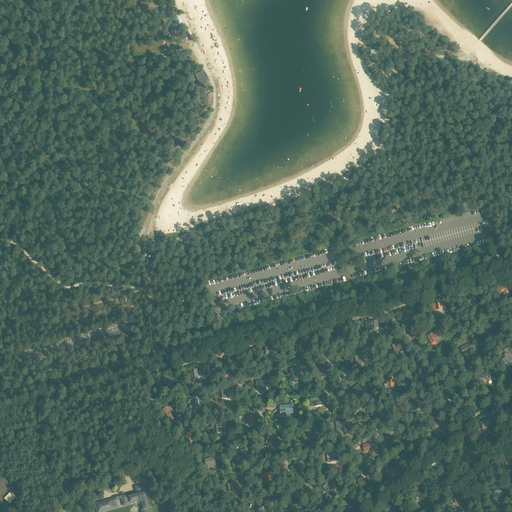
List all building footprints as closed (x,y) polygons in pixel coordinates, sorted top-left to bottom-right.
[(203,71),(195,75),(200,85),(206,83),(205,81),(207,80),(203,71)] [(502,288),(493,289),(494,293),(503,292),(510,291),(509,284),(502,285),(502,288)] [(442,303),(432,304),(432,311),(443,310),(442,303)] [(406,310),(401,310),(401,313),(403,313),(403,318),(412,317),(412,310),(406,311),(406,310)] [(489,330),(492,329),(493,327),(498,329),(501,324),(497,322),(497,323),(495,322),(496,320),(492,318),(486,329),(489,330)] [(366,322),(367,330),(372,330),(372,329),(374,329),(374,328),(376,328),(376,326),(379,325),(379,320),(375,321),(374,321),(371,321),(366,322)] [(340,331),(340,329),(332,330),(332,333),(333,333),(334,336),(334,337),(340,336),(340,337),(342,336),(342,331),(340,331)] [(431,343),(435,341),(435,340),(439,337),(436,331),(427,336),(431,342),(431,343)] [(461,348),(460,349),(463,355),(467,353),(467,352),(473,349),(476,348),(473,341),(470,342),(461,347),(461,348)] [(400,345),(400,344),(393,345),(393,348),(394,348),(395,351),(394,351),(395,352),(401,351),(403,351),(402,345),(400,345)] [(504,358),(502,360),(505,365),(511,360),(511,355),(510,353),(511,351),(511,349),(510,346),(503,350),(505,353),(504,354),(506,357),(504,358)] [(272,348),(272,347),(264,348),(265,351),(266,351),(266,354),(266,355),(267,355),(267,354),(272,354),(274,354),(274,348),(272,348)] [(368,355),(356,357),(357,364),(360,364),(360,363),(365,362),(365,363),(367,362),(366,359),(369,358),(368,355)] [(240,364),(238,356),(228,358),(229,364),(232,364),(233,364),(238,363),(238,364),(240,364)] [(199,376),(200,376),(208,375),(207,366),(198,367),(199,376)] [(326,366),(319,368),(321,375),(321,376),(321,375),(322,378),(326,376),(326,374),(325,373),(327,373),(327,371),(327,370),(326,368),(326,366)] [(299,375),(297,368),(289,370),(292,382),(298,380),(297,380),(296,376),(298,376),(298,375),(299,375)] [(481,373),(474,376),(478,385),(484,382),(484,381),(491,378),(488,371),(481,374),(481,373)] [(392,374),(386,375),(388,388),(395,386),(392,374)] [(171,386),(174,380),(173,379),(173,378),(166,375),(165,378),(164,381),(163,382),(164,382),(169,385),(171,386)] [(266,390),(266,381),(256,381),(256,385),(257,385),(257,388),(257,389),(258,389),(264,389),(264,390),(266,390)] [(359,383),(351,390),(356,396),(364,390),(359,383)] [(223,397),(231,398),(231,397),(231,394),(233,394),(233,388),(229,388),(229,390),(222,390),(222,393),(223,393),(223,397)] [(448,393),(448,391),(442,393),(444,399),(444,400),(444,399),(449,398),(449,399),(451,399),(450,393),(448,393)] [(323,404),(321,397),(310,399),(311,406),(315,405),(316,405),(320,404),(320,405),(323,404)] [(190,406),(190,407),(191,409),(195,408),(196,411),(200,410),(200,405),(199,405),(198,399),(190,400),(191,406),(190,406)] [(418,401),(406,402),(407,410),(419,409),(418,401)] [(293,404),(279,405),(280,415),(293,414),(293,404)] [(170,405),(163,409),(169,421),(176,417),(173,413),(174,412),(170,405)] [(247,417),(244,417),(244,424),(247,423),(247,424),(248,424),(252,424),(252,423),(254,423),(254,421),(254,418),(254,416),(247,417)] [(442,419),(431,423),(434,431),(446,427),(442,419)] [(488,427),(491,426),(488,419),(480,422),(483,428),(482,428),(483,429),(483,428),(487,427),(488,427)] [(349,421),(337,422),(337,425),(341,425),(341,428),(341,429),(342,429),(347,428),(350,428),(349,421)] [(314,429),(301,431),(302,435),(303,439),(315,438),(314,429)] [(191,431),(182,434),(184,438),(185,437),(188,443),(194,441),(192,436),(193,436),(191,431)] [(400,444),(407,443),(406,439),(407,439),(406,434),(404,435),(404,436),(398,437),(400,443),(400,444)] [(275,440),(274,439),(269,440),(271,446),(271,447),(276,445),(276,446),(278,445),(276,440),(275,440)] [(372,444),(364,445),(365,448),(366,451),(366,452),(372,451),(374,451),(377,451),(375,442),(371,442),(372,444)] [(247,449),(236,451),(237,457),(240,457),(240,458),(241,458),(241,457),(245,456),(246,457),(248,457),(247,451),(247,449)] [(338,452),(327,454),(328,462),(331,462),(339,460),(338,455),(339,455),(338,452)] [(469,452),(465,455),(466,458),(465,458),(467,463),(475,459),(472,453),(470,454),(469,452)] [(502,455),(501,456),(501,459),(504,458),(506,464),(510,463),(510,461),(511,461),(511,460),(511,454),(510,455),(510,453),(502,455)] [(213,460),(212,458),(205,460),(206,462),(207,462),(207,465),(207,466),(208,466),(213,465),(213,466),(215,465),(214,459),(213,460)] [(440,462),(439,461),(432,464),(433,466),(434,466),(435,469),(436,470),(441,467),(442,468),(444,467),(441,462),(440,462)] [(303,463),(302,462),(297,463),(299,469),(299,470),(304,468),(304,469),(306,468),(304,463),(303,463)] [(395,469),(394,467),(389,469),(391,475),(390,475),(391,476),(391,475),(396,474),(396,475),(398,474),(396,469),(395,469)] [(363,479),(363,477),(358,479),(359,485),(360,486),(360,485),(364,484),(365,485),(367,484),(365,478),(363,479)] [(327,483),(323,487),(329,493),(332,489),(334,490),(337,487),(328,479),(325,481),(327,483)] [(239,490),(237,483),(235,484),(235,485),(232,485),(231,484),(228,484),(230,492),(233,491),(233,492),(234,491),(233,491),(239,490)] [(79,497),(97,491),(95,486),(78,492),(79,497)] [(139,494),(128,497),(129,499),(128,499),(129,502),(130,501),(130,504),(136,502),(140,505),(141,510),(142,510),(145,509),(146,510),(146,509),(148,508),(149,508),(143,489),(138,490),(139,494)] [(416,492),(412,493),(414,500),(417,499),(418,499),(422,498),(423,499),(425,498),(423,492),(422,493),(421,491),(416,492)] [(457,494),(453,497),(455,502),(456,503),(460,500),(461,501),(462,500),(460,495),(458,495),(457,494)] [(110,502),(97,505),(99,511),(111,507),(110,502)] [(395,509),(391,503),(390,504),(389,503),(382,508),(384,510),(385,510),(386,511),(389,511),(393,510),(395,509)]
